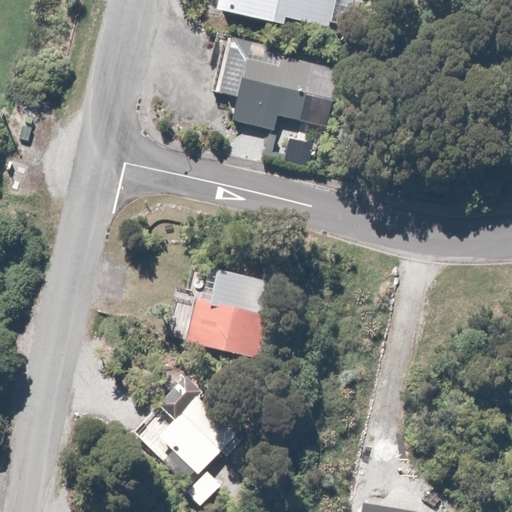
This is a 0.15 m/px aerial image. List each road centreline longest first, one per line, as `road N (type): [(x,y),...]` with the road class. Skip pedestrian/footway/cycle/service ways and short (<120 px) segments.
road 1 (residential): [(511,236),(433,243),(356,229),(112,163)]
road 2 (residential): [(36,511),(112,163)]
road 3 (residential): [(112,163),(151,0)]
